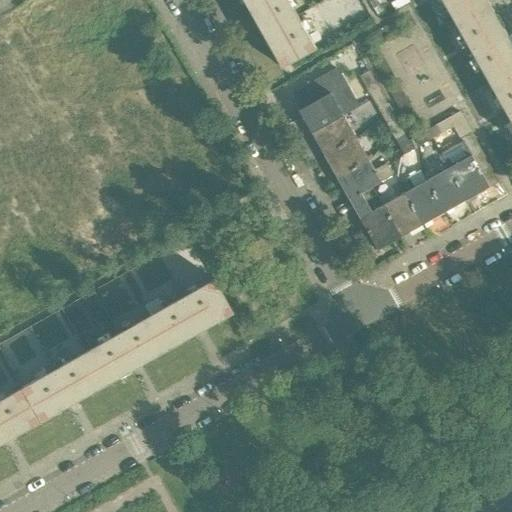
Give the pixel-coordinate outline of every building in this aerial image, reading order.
[(243,0),(260,30),(261,30),(260,30),(266,40),(282,68),(316,48),(301,21),(294,9),(288,0),(243,0)] [(441,0),(453,19),(486,0),(441,0)] [(474,57),(489,83),(511,69),(511,45),(507,37),(508,37),(502,27),(486,0),(453,19),(467,45),(474,57)] [(360,76),(368,91),(377,87),(363,61),(356,64),(362,75),(360,76)] [(511,69),(489,83),(503,109),(510,121),(511,123),(511,69)] [(368,91),(377,107),(386,103),(377,87),(368,91)] [(299,110),(311,133),(343,115),(330,93),(299,110)] [(377,107),(386,123),(395,118),(386,103),(377,107)] [(435,125),(440,134),(454,126),(466,149),(470,156),(481,150),(459,112),(435,125)] [(311,133),(324,155),(355,138),(343,115),(311,133)] [(386,123),(395,139),(404,134),(395,118),(386,123)] [(426,142),(440,134),(435,125),(422,133),(426,142)] [(413,150),(426,142),(422,133),(408,141),(413,150)] [(404,155),(413,150),(408,141),(404,134),(395,139),(404,155)] [(324,155),(336,177),(368,159),(355,138),(324,155)] [(450,167),(449,168),(467,200),(499,182),(481,150),(470,156),(466,149),(446,160),(450,167)] [(336,177),(349,200),(361,193),(381,182),(394,175),(387,162),(374,170),(368,159),(336,177)] [(449,168),(426,181),(444,213),(467,200),(449,168)] [(444,213),(426,181),(420,171),(408,178),(409,180),(400,185),(401,187),(405,193),(422,225),(444,213)] [(400,196),(405,193),(401,187),(396,190),(400,196)] [(361,193),(349,200),(378,250),(399,238),(382,206),(379,201),(368,207),(361,193)] [(400,196),(382,206),(399,238),(422,225),(405,193),(400,196)] [(13,437),(14,437),(68,406),(69,406),(78,401),(78,400),(133,369),(133,370),(142,364),(163,353),(233,313),(214,279),(188,294),(176,301),(124,330),(112,337),(60,366),(60,365),(48,372),(48,373),(0,400),(0,444),(4,442),(4,443),(14,438),(13,437)]
